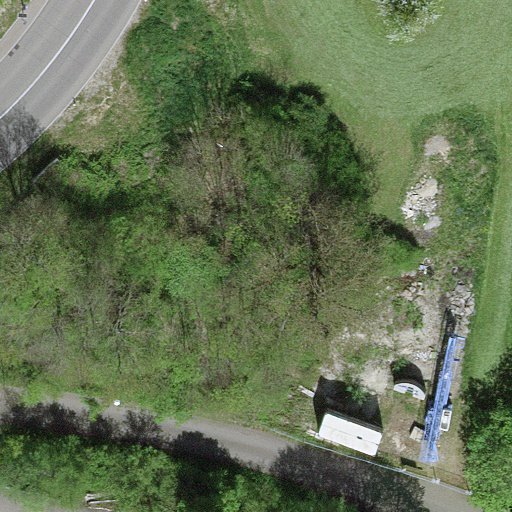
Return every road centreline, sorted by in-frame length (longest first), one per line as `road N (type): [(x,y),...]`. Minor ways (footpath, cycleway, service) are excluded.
road 1 (residential): [(0,405),(62,409),(252,447),(401,490),(447,511)]
road 2 (secondary): [(0,111),(96,0)]
